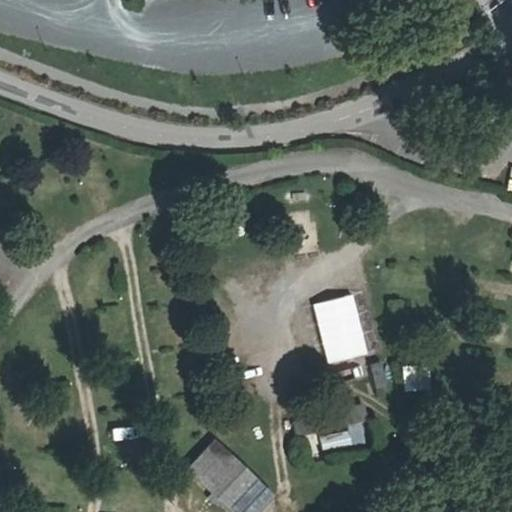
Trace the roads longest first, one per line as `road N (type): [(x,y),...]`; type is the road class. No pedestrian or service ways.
road 1 (residential): [(0,86),(107,125),(196,140),(251,139),(369,108),(511,32)]
road 2 (track): [(173,511),(124,214)]
road 3 (track): [(92,511),(96,458),(58,251)]
